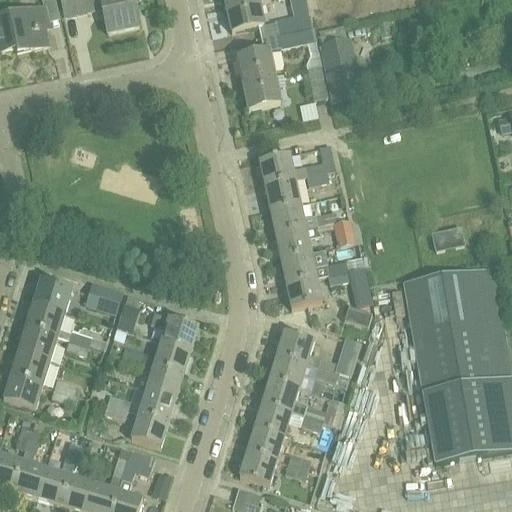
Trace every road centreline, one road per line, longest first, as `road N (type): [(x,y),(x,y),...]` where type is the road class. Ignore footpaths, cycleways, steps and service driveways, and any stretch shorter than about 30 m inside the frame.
road 1 (residential): [(182,511),(240,311),(191,68)]
road 2 (residential): [(0,110),(191,68)]
road 3 (residential): [(0,270),(16,206),(0,116)]
